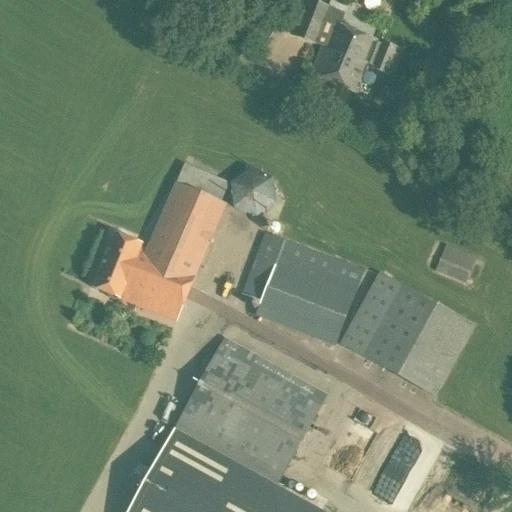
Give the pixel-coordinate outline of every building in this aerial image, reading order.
[(296,28),(328,40),(324,50),(321,49),(311,76),(356,94),(367,65),(371,66),(370,68),(389,76),(399,50),(381,42),(380,44),(376,43),(377,41),(340,27),(345,15),(307,0),(296,28)] [(251,38),(268,44),(276,19),(259,14),(251,38)] [(205,34),(198,48),(206,52),(205,54),(234,70),(246,48),(217,32),(213,39),(205,34)] [(177,323),(226,205),(221,203),(228,184),(184,165),(176,184),(148,251),(141,248),(142,246),(114,234),(92,288),(107,294),(108,298),(115,301),(119,299),(177,323)] [(256,219),(276,204),(274,178),(250,169),(230,185),(233,210),(256,219)] [(334,346),(363,271),(266,233),(242,295),(318,325),(312,338),(334,346)] [(466,285),(477,258),(446,245),(435,272),(466,285)] [(433,397),(473,326),(381,274),(341,346),(433,397)] [(277,486),(297,449),(326,397),(225,340),(175,430),(277,486)] [(311,511),(172,435),(129,511),(311,511)] [(431,442),(426,463),(440,467),(446,446),(431,442)]
